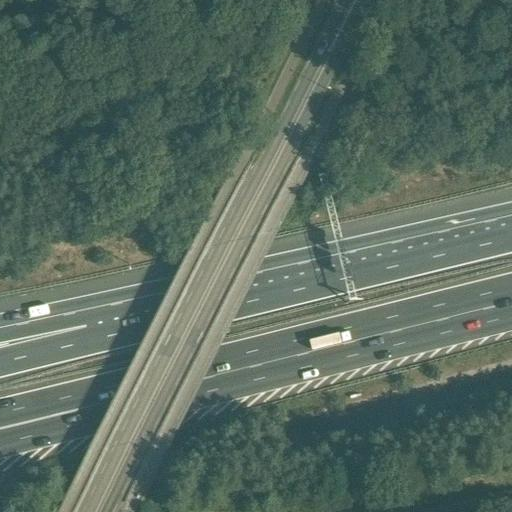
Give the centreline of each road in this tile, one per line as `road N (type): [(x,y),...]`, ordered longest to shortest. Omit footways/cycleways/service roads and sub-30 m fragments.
road 1 (primary): [(96,511),(354,0)]
road 2 (motorway): [(0,421),(511,294)]
road 3 (motorway): [(511,231),(87,334)]
